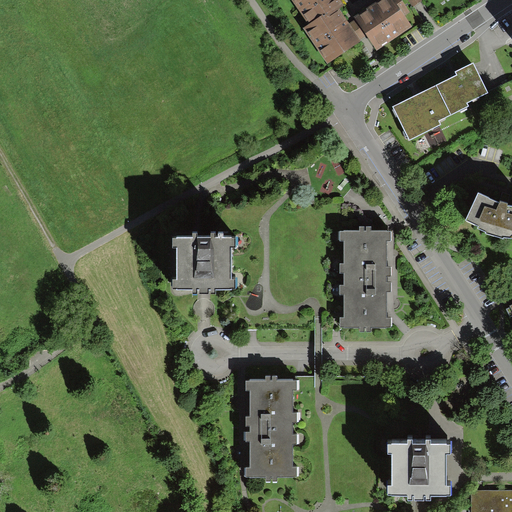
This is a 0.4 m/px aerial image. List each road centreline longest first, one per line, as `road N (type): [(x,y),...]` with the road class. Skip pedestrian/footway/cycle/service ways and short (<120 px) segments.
road 1 (residential): [(511,366),(352,127),(348,109),(382,76),(501,0)]
road 2 (track): [(348,109),(63,262)]
road 3 (track): [(0,155),(63,262)]
